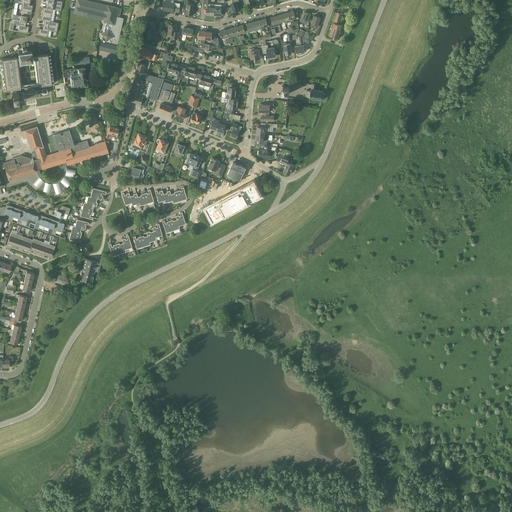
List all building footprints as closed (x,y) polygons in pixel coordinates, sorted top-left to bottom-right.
[(29,4),(29,0),(15,0),(15,2),(23,3),(22,9),(31,11),(32,5),(29,4)] [(76,0),(74,12),(104,20),(102,28),(104,31),(102,33),(100,32),(100,35),(100,36),(101,38),(103,41),(105,42),(107,42),(110,42),(112,41),(115,46),(116,46),(117,45),(124,18),(119,17),(121,8),(87,0),(76,0)] [(186,12),(194,14),(194,9),(195,3),(190,3),(190,1),(188,0),(187,0),(184,0),(184,3),(187,4),(186,12)] [(214,15),(214,7),(215,4),(208,3),(208,0),(203,0),(203,7),(207,7),(207,14),(214,15)] [(227,0),(228,4),(229,8),(232,7),(233,12),(239,10),(237,2),(233,3),(232,0),(227,0)] [(61,10),(61,6),(47,3),(47,8),(44,7),(43,7),(42,13),(52,15),(53,9),(61,10)] [(215,4),(214,7),(214,15),(221,15),(221,9),(224,9),(225,5),(221,5),(215,4)] [(30,17),(31,11),(22,9),(21,15),(13,14),(12,18),(26,21),(27,17),(30,17)] [(310,14),(304,11),(302,19),(301,18),(300,21),(303,23),(304,24),(306,25),(308,24),(309,21),(308,21),(310,14)] [(43,24),(57,27),(58,22),(50,21),(52,15),(42,13),(41,19),(44,20),(43,24)] [(329,35),(339,38),(343,26),(339,24),(342,14),(338,13),(334,23),(333,23),(329,35)] [(279,23),(277,15),(271,17),(273,24),(279,23)] [(314,24),(318,26),(321,17),(314,15),(311,23),(312,23),(311,26),(314,27),(314,24)] [(26,21),(12,18),(11,23),(19,25),(18,31),(27,33),(27,32),(28,27),(29,26),(28,26),(25,26),(26,21)] [(260,20),(262,28),(268,26),(266,18),(260,20)] [(262,28),(260,20),(253,22),(256,29),(262,28)] [(159,30),(163,31),(165,23),(160,22),(159,27),(155,26),(156,24),(148,22),(146,27),(144,36),(153,38),(155,29),(159,29),(159,30)] [(256,29),(253,22),(247,23),(249,31),(256,29)] [(57,32),(57,27),(43,24),(43,29),(40,28),(39,28),(39,29),(38,34),(38,35),(48,36),(49,30),(57,32)] [(171,37),(177,39),(179,32),(176,32),(177,26),(169,24),(167,33),(172,35),(171,37)] [(186,34),(192,35),(193,29),(184,27),(182,33),(183,33),(182,38),(185,39),(186,34)] [(312,39),(313,35),(308,34),(309,32),(300,29),(298,35),(312,39)] [(213,32),(206,31),(205,39),(212,40),(212,39),(215,40),(216,37),(212,37),(213,32)] [(299,36),(300,45),(295,46),(297,53),(305,51),(304,45),(302,37),(299,36)] [(261,43),(262,46),(263,53),(268,52),(268,57),(272,56),(272,55),(275,55),(274,47),(268,48),(267,45),(266,41),(261,43)] [(263,53),(262,46),(258,46),(258,49),(255,50),(254,48),(250,49),(251,58),(255,57),(255,59),(260,58),(259,54),(263,53)] [(149,59),(156,60),(158,55),(154,54),(154,56),(151,55),(152,51),(148,50),(148,49),(141,47),(139,56),(149,59)] [(21,51),(18,52),(18,54),(19,54),(19,58),(19,62),(33,60),(32,56),(31,51),(32,51),(31,50),(29,50),(29,51),(28,51),(28,50),(27,50),(26,48),(25,48),(23,48),(22,51),(21,52),(21,51)] [(35,55),(34,55),(38,84),(38,85),(39,85),(51,83),(52,83),(48,54),(47,54),(45,54),(43,54),(39,55),(35,55)] [(3,58),(2,58),(6,89),(7,89),(13,88),(20,87),(16,56),(15,57),(13,57),(10,57),(8,58),(3,58)] [(73,58),(74,65),(90,62),(89,56),(73,58)] [(137,69),(143,71),(144,67),(149,68),(150,62),(144,60),(143,63),(139,62),(137,69)] [(173,72),(176,64),(170,62),(171,61),(167,60),(166,66),(169,67),(168,70),(173,72)] [(181,65),(176,64),(173,72),(178,73),(178,77),(181,78),(182,74),(184,65),(181,64),(181,65)] [(190,77),(193,67),(187,65),(186,66),(184,65),(182,74),(190,77)] [(72,86),(79,85),(80,86),(82,86),(83,84),(86,84),(86,79),(85,79),(83,67),(78,68),(78,67),(69,68),(69,69),(63,70),(64,77),(70,76),(72,86)] [(197,68),(193,67),(190,77),(198,79),(200,71),(197,70),(197,68)] [(164,79),(136,71),(130,93),(128,99),(137,102),(136,104),(141,105),(144,96),(157,100),(164,79)] [(205,85),(208,76),(203,74),(204,72),(200,71),(198,79),(201,80),(200,84),(205,85)] [(213,77),(208,76),(205,85),(210,87),(211,89),(213,90),(215,83),(216,77),(213,76),(213,77)] [(175,93),(171,92),(173,85),(165,82),(157,104),(160,106),(159,109),(170,113),(172,106),(171,106),(175,93)] [(229,86),(228,91),(236,93),(237,87),(234,87),(235,83),(228,82),(227,86),(229,86)] [(280,92),(289,94),(290,84),(289,84),(289,86),(284,86),(284,84),(283,83),(283,86),(281,85),(281,86),(283,86),(282,92),(280,92)] [(322,89),(322,91),(319,90),(320,89),(319,89),(319,90),(316,90),(317,84),(312,83),(311,89),(311,91),(306,90),(305,96),(310,96),(310,98),(313,98),(313,99),(314,99),(314,98),(317,99),(317,100),(318,100),(318,99),(321,99),(321,100),(321,99),(324,98),(325,98),(324,97),(325,94),(326,93),(325,93),(323,91),(323,90),(322,89)] [(16,90),(14,90),(14,92),(12,92),(13,98),(19,97),(19,96),(24,95),(24,96),(26,96),(35,94),(37,94),(37,93),(42,93),(43,94),(47,93),(47,92),(47,88),(45,88),(42,88),(41,89),(40,89),(36,90),(36,89),(35,89),(34,85),(34,84),(33,84),(25,85),(24,85),(24,86),(25,90),(25,91),(24,91),(23,91),(20,92),(18,92),(18,91),(17,91),(16,90)] [(197,107),(200,97),(191,95),(188,104),(197,107)] [(238,104),(227,103),(227,108),(226,108),(225,111),(234,113),(235,109),(237,110),(238,104)] [(269,109),(274,109),(274,103),(265,103),(265,104),(260,104),(260,105),(258,105),(258,108),(259,108),(259,111),(263,112),(263,116),(262,116),(261,121),(273,121),(274,116),(268,116),(269,112),(269,109)] [(175,115),(184,119),(186,113),(185,113),(186,109),(179,106),(175,115)] [(199,122),(201,123),(202,120),(200,119),(202,112),(200,111),(199,113),(196,112),(196,113),(194,113),(193,114),(192,114),(190,120),(195,121),(199,122)] [(216,130),(219,122),(213,120),(214,117),(211,116),(208,123),(212,124),(210,127),(216,130)] [(225,125),(219,122),(216,130),(223,132),(224,128),(227,130),(230,123),(226,122),(225,125)] [(231,135),(237,137),(239,130),(238,129),(239,125),(233,123),(232,127),(233,128),(231,135)] [(258,126),(257,133),(269,134),(268,134),(268,131),(268,127),(274,127),(274,124),(261,123),(261,127),(258,126)] [(109,135),(116,137),(119,128),(110,125),(109,127),(108,127),(106,136),(108,137),(109,135)] [(95,144),(95,145),(89,147),(87,140),(74,144),(69,129),(63,131),(63,134),(61,134),(60,132),(53,134),(58,150),(62,149),(62,150),(46,155),(37,126),(21,131),(23,138),(27,137),(30,150),(31,150),(33,157),(30,158),(22,155),(12,158),(13,159),(3,162),(5,170),(8,179),(37,170),(39,177),(33,183),(38,188),(39,187),(43,190),(50,192),(50,191),(55,191),(56,193),(62,191),(62,189),(66,186),(66,187),(71,182),(71,181),(73,177),(74,177),(75,170),(67,168),(66,164),(67,164),(83,159),(108,151),(107,150),(110,150),(108,144),(106,145),(105,141),(95,144)] [(146,140),(145,139),(146,136),(138,133),(136,138),(134,137),(132,141),(134,142),(133,147),(140,150),(141,146),(142,147),(143,143),(145,143),(146,140)] [(269,134),(257,133),(256,143),(267,144),(267,141),(269,141),(269,134)] [(166,148),(165,148),(168,142),(161,138),(160,139),(158,138),(156,142),(159,143),(156,148),(160,150),(159,153),(163,155),(165,152),(166,148)] [(183,152),(182,151),(185,146),(178,143),(174,152),(182,155),(183,152)] [(269,149),(271,149),(271,146),(260,145),(260,148),(259,148),(259,155),(263,155),(262,157),(268,158),(269,149)] [(202,157),(190,152),(189,154),(188,153),(186,159),(187,159),(187,161),(190,162),(189,164),(194,166),(194,168),(193,167),(190,175),(197,178),(200,170),(197,169),(198,165),(198,166),(202,157)] [(147,165),(150,159),(142,155),(139,161),(147,165)] [(212,157),(208,167),(215,169),(214,173),(221,176),(225,165),(219,162),(220,161),(212,157)] [(229,172),(227,175),(240,180),(245,168),(243,166),(242,166),(239,165),(239,164),(236,163),(233,162),(232,163),(233,163),(229,172)] [(287,162),(287,164),(284,171),(290,174),(293,165),(288,163),(287,162)] [(141,169),(144,170),(145,166),(142,165),(141,164),(139,163),(138,164),(137,168),(131,166),(130,170),(132,170),(131,177),(131,178),(133,178),(134,178),(139,179),(140,176),(142,177),(144,176),(144,174),(143,173),(140,172),(141,169)] [(253,181),(205,206),(213,220),(261,194),(253,181)] [(181,190),(177,191),(181,201),(187,199),(184,187),(182,188),(183,191),(181,191),(181,190)] [(90,197),(97,198),(101,200),(103,195),(101,195),(101,193),(105,194),(106,191),(93,188),(90,197)] [(147,192),(144,193),(147,203),(154,201),(150,189),(148,190),(149,193),(148,194),(147,192)] [(166,200),(164,194),(163,190),(159,191),(160,192),(158,193),(157,190),(155,190),(159,202),(165,200),(166,200)] [(167,193),(164,194),(166,200),(165,200),(166,203),(173,201),(171,194),(170,190),(167,191),(167,193)] [(173,201),(174,203),(181,201),(177,191),(174,192),(175,193),(171,194),(173,201)] [(132,203),(130,196),(129,193),(126,194),(126,195),(125,195),(124,192),(122,193),(125,205),(132,203)] [(134,195),(130,196),(132,203),(133,205),(137,204),(138,206),(141,205),(138,197),(137,193),(133,194),(134,195)] [(138,197),(141,205),(147,203),(144,193),(141,194),(141,196),(138,197)] [(96,202),(97,198),(90,197),(88,196),(86,203),(93,205),(96,206),(97,202),(96,202)] [(82,209),(92,212),(93,208),(92,208),(93,205),(86,203),(84,202),(84,203),(82,202),(82,205),(83,205),(82,209)] [(10,215),(13,207),(11,206),(8,205),(8,206),(6,205),(5,207),(4,206),(0,207),(0,215),(4,216),(5,214),(9,215),(10,215)] [(55,213),(54,215),(66,219),(63,218),(65,213),(68,214),(70,208),(63,205),(60,207),(59,209),(57,209),(57,210),(56,210),(55,213)] [(18,218),(21,210),(20,209),(16,208),(16,209),(15,208),(15,207),(13,207),(10,215),(9,215),(8,220),(13,222),(13,221),(12,221),(13,217),(18,218)] [(91,215),(92,212),(82,209),(80,216),(92,219),(93,217),(90,216),(90,215),(91,215)] [(27,221),(30,213),(28,212),(25,211),(25,212),(23,211),(23,210),(21,210),(18,218),(16,223),(20,224),(22,220),(27,221)] [(176,216),(177,220),(179,226),(186,224),(182,212),(180,213),(181,216),(180,216),(179,215),(176,216)] [(35,224),(38,216),(37,215),(33,214),(33,215),(32,214),(32,213),(30,213),(27,221),(25,226),(29,227),(30,223),(35,224)] [(43,230),(47,217),(46,217),(42,215),(42,216),(41,216),(41,215),(38,214),(38,216),(35,224),(33,229),(34,229),(34,227),(38,229),(39,224),(44,226),(42,230),(43,230)] [(51,233),(56,220),(53,219),(53,220),(52,220),(52,219),(49,218),(47,217),(43,230),(44,226),(49,228),(47,232),(51,233)] [(75,226),(81,228),(85,229),(86,226),(85,225),(85,224),(88,225),(89,222),(77,219),(75,226)] [(56,220),(51,233),(55,235),(56,230),(61,232),(62,229),(64,223),(63,223),(59,221),(59,222),(58,222),(58,221),(56,220)] [(173,231),(170,221),(167,222),(167,223),(166,223),(165,220),(163,221),(166,233),(173,231)] [(173,220),(170,221),(173,231),(180,228),(179,226),(177,220),(174,221),(173,220)] [(153,228),(154,231),(156,238),(163,236),(159,224),(157,224),(158,227),(156,228),(156,227),(153,228)] [(80,231),(81,228),(75,226),(72,225),(71,232),(81,235),(82,232),(80,231)] [(147,232),(148,236),(150,242),(157,240),(156,238),(154,231),(150,232),(150,231),(147,232)] [(12,245),(16,234),(11,232),(7,243),(12,245)] [(81,235),(71,232),(69,239),(81,243),(81,240),(78,240),(79,238),(80,238),(81,235)] [(22,236),(16,234),(12,245),(18,247),(22,236)] [(22,236),(18,247),(23,249),(27,238),(22,236)] [(122,240),(123,243),(125,250),(132,247),(129,236),(126,236),(127,239),(126,240),(125,239),(122,240)] [(144,247),(141,237),(138,238),(138,239),(136,239),(135,236),(133,237),(137,249),(144,247)] [(144,236),(141,237),(144,247),(151,245),(150,242),(148,236),(144,237),(144,236)] [(32,240),(27,238),(23,249),(29,251),(29,249),(32,240)] [(29,249),(34,251),(38,240),(33,238),(32,240),(29,249)] [(44,242),(38,240),(34,251),(40,253),(44,242)] [(44,242),(40,253),(45,255),(49,244),(44,242)] [(119,243),(116,244),(119,254),(126,252),(125,250),(123,243),(120,244),(119,243)] [(55,246),(49,244),(45,255),(51,257),(55,246)] [(119,254),(116,244),(113,245),(113,246),(112,247),(111,244),(109,244),(112,256),(119,254)] [(85,258),(82,268),(94,272),(97,262),(85,258)] [(12,265),(6,263),(4,270),(9,272),(12,265)] [(94,272),(82,268),(79,278),(92,282),(94,272)] [(18,301),(25,303),(27,297),(16,294),(16,298),(19,298),(18,301)] [(25,303),(18,301),(16,300),(15,303),(17,304),(17,307),(24,308),(25,303)] [(10,320),(17,322),(18,319),(21,320),(23,313),(16,311),(14,318),(11,317),(10,320)] [(13,330),(20,332),(21,326),(16,325),(17,322),(10,320),(10,323),(14,324),(13,330)] [(17,343),(19,338),(11,336),(10,341),(7,341),(6,343),(14,345),(14,343),(17,343)] [(3,358),(2,365),(9,366),(9,362),(13,362),(13,356),(9,356),(9,358),(3,358)]
